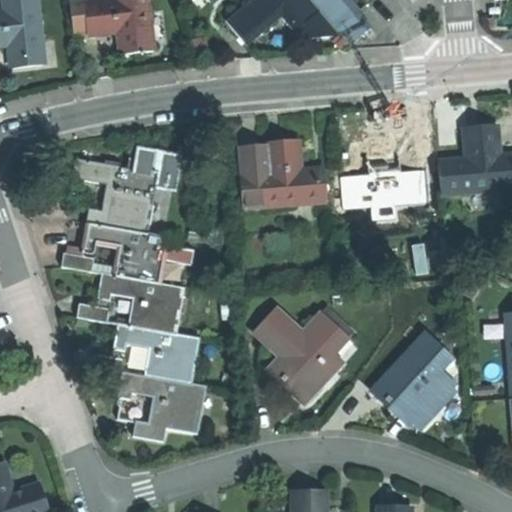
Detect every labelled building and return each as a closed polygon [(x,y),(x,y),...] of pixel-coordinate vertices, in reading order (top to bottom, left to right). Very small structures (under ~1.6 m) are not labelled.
[(43,66),(36,0),(3,0),(5,14),(0,14),(0,45),(9,45),(12,69),(27,68),(43,66)] [(152,52),(146,0),(114,0),(115,1),(83,5),(82,0),(79,0),(68,1),(71,33),(86,31),(87,37),(118,34),(121,56),(137,54),(152,52)] [(251,0),(226,21),(243,43),(259,30),(281,12),(283,15),(299,33),(303,30),(320,16),(307,0),(251,0)] [(307,0),(320,16),(334,33),(346,23),(357,14),(345,0),(307,0)] [(281,12),(259,30),(261,33),(272,24),(283,15),(281,12)] [(320,16),(303,30),(311,40),(331,37),(335,34),(334,33),(320,16)] [(439,161),(441,194),(511,188),(511,160),(511,156),(497,157),(495,126),(479,127),(464,128),(467,159),(439,161)] [(242,208),(326,201),(323,169),(299,171),(296,139),(280,140),(280,139),(272,140),(265,140),(265,142),(263,142),(264,145),(266,174),(241,176),(239,176),(242,208)] [(338,177),(341,209),(427,202),(425,175),(414,176),(414,171),(400,172),(397,141),(380,142),(365,144),(368,175),(338,177)] [(238,147),(241,176),(266,174),(264,145),(238,147)] [(129,152),(127,168),(157,173),(154,189),(175,193),(182,157),(137,149),(136,153),(129,152)] [(86,223),(146,234),(154,189),(157,173),(127,168),(119,166),(104,164),(75,158),(73,168),(72,179),(85,181),(108,185),(103,212),(89,209),(86,223)] [(85,181),(72,179),(70,185),(83,188),(85,181)] [(118,249),(113,276),(159,284),(168,238),(146,234),(86,223),(84,233),(83,242),(96,245),(118,249)] [(96,245),(83,242),(81,249),(94,251),(96,245)] [(64,249),(63,254),(78,257),(79,252),(64,249)] [(58,267),(90,272),(92,259),(78,257),(63,254),(60,254),(58,267)] [(130,299),(125,326),(175,335),(183,289),(159,284),(113,276),(100,274),(98,283),(97,293),(109,295),(130,299)] [(109,295),(97,293),(95,299),(108,301),(109,295)] [(77,318),(109,323),(111,311),(79,306),(77,318)] [(292,331),(269,310),(247,334),(275,360),(266,370),(278,381),(274,385),(278,389),(280,387),(291,397),(288,400),(293,404),(299,410),(320,387),(317,384),(337,363),(330,357),(346,339),(319,314),(296,338),(291,333),(292,331)] [(147,349),(142,377),(189,386),(198,339),(175,335),(125,326),(116,324),(114,334),(113,342),(125,345),(147,349)] [(426,334),(376,386),(388,398),(384,401),(387,405),(389,404),(394,409),(399,414),(397,416),(409,427),(412,424),(428,408),(424,405),(438,390),(444,384),(437,377),(453,360),(426,334)] [(125,345),(113,342),(112,348),(124,350),(125,345)] [(92,355),(90,368),(121,374),(124,361),(92,355)] [(341,367),(337,363),(317,384),(320,387),(322,389),(341,367)] [(278,381),(266,370),(261,375),(274,386),(274,385),(278,381)] [(142,377),(122,374),(120,383),(119,392),(131,394),(152,398),(147,425),(133,423),(130,437),(161,443),(163,429),(195,435),(204,388),(189,386),(142,377)] [(438,390),(446,397),(452,391),(444,384),(438,390)] [(493,385),(475,386),(475,394),(494,392),(493,385)] [(388,398),(376,386),(371,392),(383,403),(384,401),(388,398)] [(428,408),(412,424),(422,433),(451,402),(446,397),(438,390),(424,405),(428,408)] [(0,511),(48,511),(40,483),(15,490),(6,460),(0,461),(0,511)] [(323,511),(323,488),(308,488),(293,488),(293,511),(323,511)] [(409,511),(409,503),(394,503),(378,503),(377,511),(409,511)]
